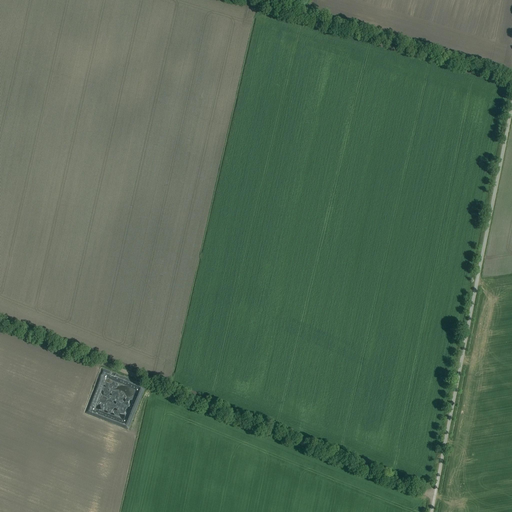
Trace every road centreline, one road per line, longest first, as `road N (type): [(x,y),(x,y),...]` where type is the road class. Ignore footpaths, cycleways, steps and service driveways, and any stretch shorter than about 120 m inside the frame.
road 1 (track): [(0,320),(433,496)]
road 2 (track): [(253,0),(511,78)]
